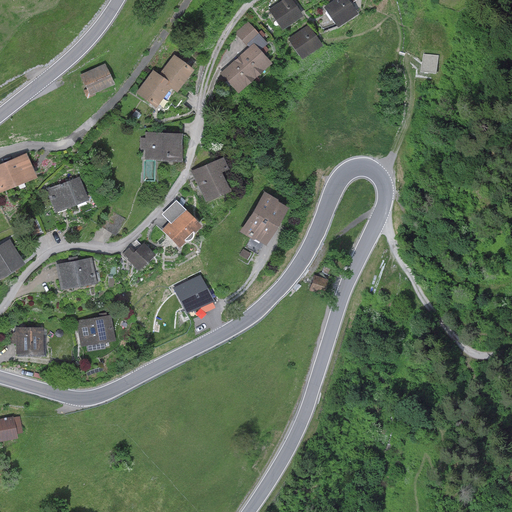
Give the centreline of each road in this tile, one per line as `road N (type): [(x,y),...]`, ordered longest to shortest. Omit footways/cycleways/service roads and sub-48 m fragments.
road 1 (tertiary): [(248,511),(308,406),(342,291),(378,220),(385,195),(376,171),(365,166),(341,175),(289,278),(257,310),(194,348),(85,398),(0,376)]
road 2 (residential): [(250,0),(209,69),(193,147),(166,202),(119,245),(54,249),(0,308)]
road 3 (track): [(511,352),(473,353),(457,342),(378,220)]
road 4 (tertiary): [(0,116),(86,41),(117,0)]
